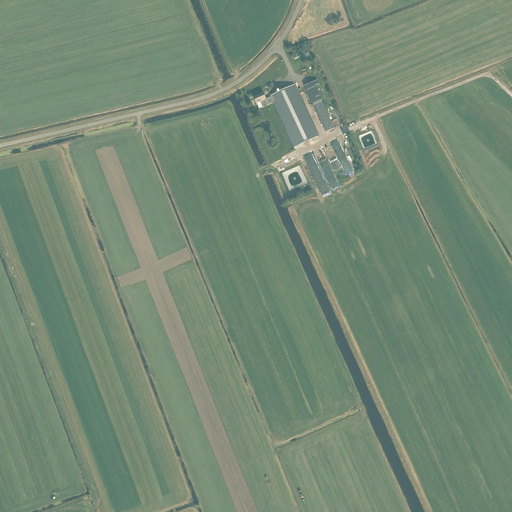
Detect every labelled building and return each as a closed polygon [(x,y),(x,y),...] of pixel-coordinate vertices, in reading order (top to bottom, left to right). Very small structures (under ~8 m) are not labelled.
[(313,104),(322,100),(315,85),(319,84),(317,80),(304,86),(313,104)] [(318,136),(294,85),(271,96),(271,97),(266,99),(263,93),(253,97),(256,104),(264,100),(266,106),(274,102),(294,147),(318,136)] [(327,132),(334,129),(326,111),(318,114),(327,132)] [(354,174),(342,148),(336,151),(347,177),(354,174)] [(328,156),(335,169),(340,166),(334,153),(328,156)]
